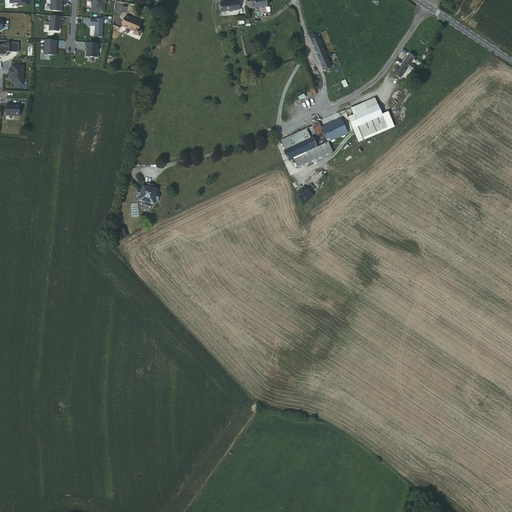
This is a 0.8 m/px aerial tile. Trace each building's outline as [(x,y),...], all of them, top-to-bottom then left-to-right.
[(49,0),(49,11),(62,12),(63,0),(49,0)] [(91,0),(91,12),(105,14),(105,4),(107,4),(107,0),(91,0)] [(224,3),(220,3),(220,11),(239,9),(238,1),(226,2),(226,1),(224,1),(224,3)] [(58,33),(61,31),(62,16),(48,14),(47,32),(58,33)] [(94,37),(102,38),(105,16),(99,15),(98,18),(90,16),(89,26),(94,27),(94,37)] [(135,22),(125,17),(121,26),(134,32),(132,34),(138,37),(140,31),(138,30),(141,23),(136,21),(135,22)] [(317,35),(308,38),(322,69),(330,65),(317,35)] [(43,55),(57,56),(58,40),(44,39),(43,55)] [(10,52),(19,53),(20,41),(9,41),(9,43),(3,42),(4,44),(0,43),(0,56),(6,56),(10,52)] [(100,42),(85,41),(85,48),(87,48),(86,57),(99,59),(100,42)] [(407,57),(399,69),(398,71),(403,74),(412,61),(407,57)] [(26,62),(11,62),(11,68),(8,69),(8,77),(11,77),(11,86),(25,86),(26,62)] [(390,130),(384,116),(375,98),(351,108),(358,125),(364,140),(390,130)] [(5,116),(20,117),(21,104),(7,102),(5,116)] [(327,141),(348,132),(341,118),(321,127),(323,132),(327,141)] [(312,137),(323,132),(321,127),(319,122),(281,140),(285,148),(312,137)] [(358,143),(364,140),(358,125),(353,127),(358,143)] [(316,146),(327,141),(323,132),(312,137),(316,146)] [(293,157),(316,146),(312,137),(285,148),(285,149),(289,159),(293,157)] [(293,157),(294,158),(298,168),(333,153),(327,141),(293,157)] [(154,187),(145,185),(142,184),(141,187),(138,187),(136,195),(139,195),(138,199),(142,200),(141,204),(149,205),(150,202),(153,203),(154,199),(157,200),(159,192),(157,191),(157,188),(154,187)]
